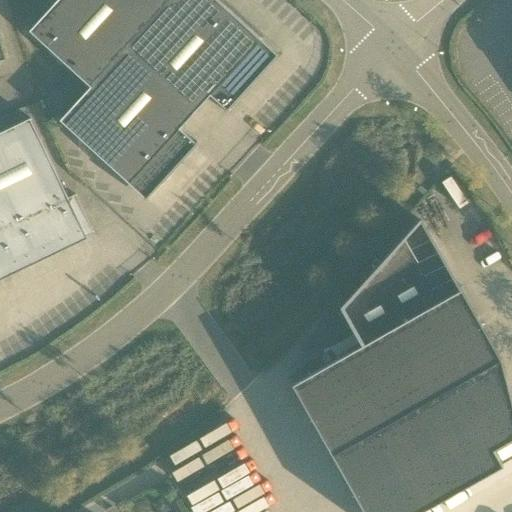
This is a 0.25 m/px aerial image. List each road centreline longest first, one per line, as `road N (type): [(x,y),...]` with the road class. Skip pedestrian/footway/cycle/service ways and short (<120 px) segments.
road 1 (unclassified): [(385,47),(117,342),(0,402)]
road 2 (unclassified): [(511,198),(385,47)]
road 3 (unknown): [(241,391),(265,383),(307,346),(371,335)]
road 4 (unknown): [(241,391),(314,511)]
